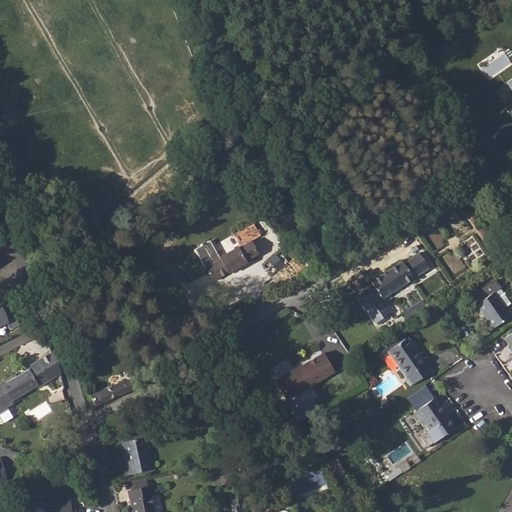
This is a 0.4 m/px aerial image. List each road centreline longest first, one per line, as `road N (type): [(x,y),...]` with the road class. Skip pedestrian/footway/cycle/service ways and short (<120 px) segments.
road 1 (residential): [(88,429),(511,147)]
road 2 (residential): [(18,268),(70,363),(88,429)]
